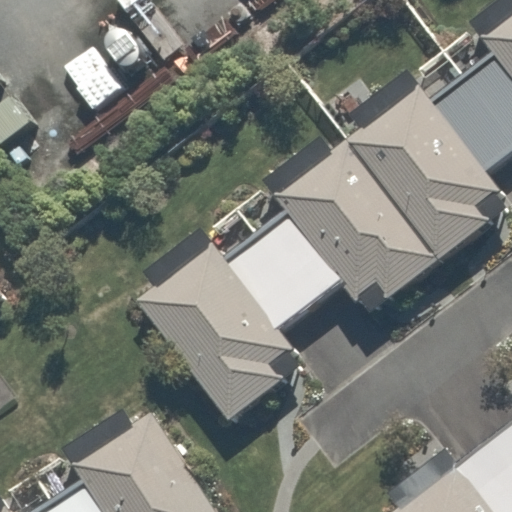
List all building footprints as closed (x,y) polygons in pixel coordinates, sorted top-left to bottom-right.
[(511,0),(470,29),(489,55),(428,100),(414,81),(263,190),(276,209),(221,250),(210,238),(129,294),(162,340),(151,348),(167,369),(180,359),(220,415),(301,357),(279,326),(337,285),(343,293),(363,278),(376,296),(480,221),(467,204),(497,183),(488,169),(511,151),(511,0)] [(110,11),(51,58),(93,111),(152,64),(110,11)] [(0,296),(13,287),(0,267),(0,296)] [(26,511),(14,493),(0,502),(0,511),(215,511),(146,407),(73,455),(86,474),(29,511),(26,511)] [(511,511),(511,412),(375,511),(511,511)]
